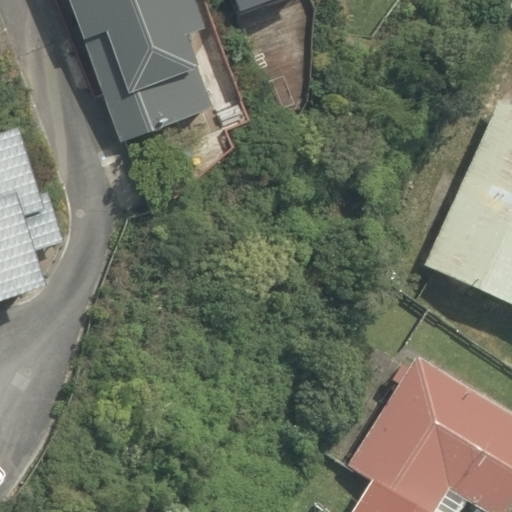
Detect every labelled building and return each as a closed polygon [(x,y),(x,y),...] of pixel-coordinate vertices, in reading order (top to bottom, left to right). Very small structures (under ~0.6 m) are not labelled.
[(237,128),(186,0),(58,0),(126,171),(237,128)] [(294,0),(229,0),(239,23),(294,0)] [(511,116),(488,106),(414,266),(511,311),(511,116)] [(0,294),(52,280),(42,245),(63,240),(32,129),(0,138),(0,294)] [(511,511),(511,432),(400,371),(342,476),(373,493),(362,511),(441,511),(447,501),(466,511),(511,511)]
